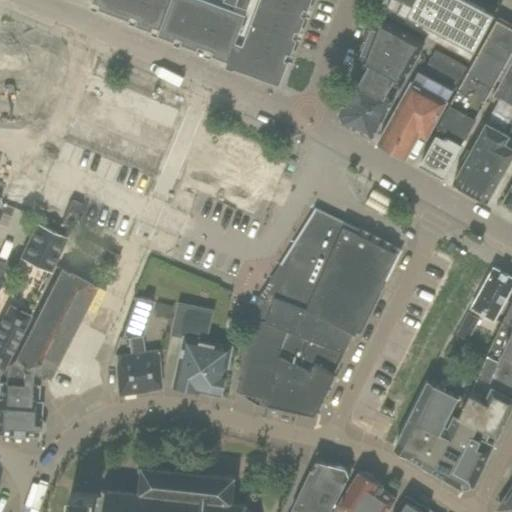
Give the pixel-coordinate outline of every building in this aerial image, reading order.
[(90,0),(90,3),(136,21),(135,23),(137,23),(185,41),(228,58),(226,61),(259,73),(280,81),(310,0),(90,0)] [(474,52),(494,14),(489,11),(485,8),(469,0),(382,0),(382,2),(379,10),(380,10),(403,23),(407,16),(474,52)] [(375,134),(399,94),(391,90),(396,82),(403,87),(428,41),(377,13),(359,61),(367,65),(362,74),(356,70),(340,111),(342,119),(355,125),(375,134)] [(511,52),(511,22),(498,14),(437,122),(441,124),(420,162),(443,174),(464,137),(511,52)] [(426,66),(457,83),(467,65),(436,48),(426,66)] [(454,90),(418,69),(379,138),(407,154),(419,131),(428,135),(454,90)] [(511,140),(503,135),(507,126),(489,116),(453,180),(487,199),(511,153),(511,140)] [(482,259),(318,168),(268,309),(257,381),(262,381),(270,382),(267,399),(316,410),(322,401),(388,442),(468,300),(461,297),(482,259)] [(511,184),(503,201),(511,205),(511,184)] [(82,203),(71,199),(61,221),(72,226),(82,203)] [(20,256),(52,271),(68,237),(36,221),(20,256)] [(511,285),(511,276),(493,266),(471,306),(493,319),(511,285)] [(61,267),(14,359),(31,368),(48,377),(96,285),(61,267)] [(144,350),(142,334),(153,299),(135,294),(120,336),(128,335),(130,352),(116,354),(114,364),(118,393),(160,387),(155,349),(144,350)] [(157,301),(154,313),(171,317),(174,305),(157,301)] [(181,359),(176,380),(178,384),(199,389),(199,388),(220,393),(220,391),(224,389),(226,379),(224,375),(230,346),(206,341),(213,308),(179,301),(173,329),(185,331),(179,359),(181,359)] [(479,374),(499,384),(511,389),(511,301),(504,319),(511,322),(511,333),(499,361),(487,355),(479,374)] [(18,339),(31,314),(8,303),(0,320),(0,367),(3,369),(13,349),(18,339)] [(468,339),(480,317),(470,312),(458,333),(468,339)] [(31,368),(14,359),(9,364),(7,364),(6,382),(0,381),(0,431),(38,435),(38,433),(44,428),(44,421),(39,415),(41,400),(37,399),(37,384),(30,384),(31,368)] [(498,433),(511,404),(511,394),(498,387),(499,384),(479,374),(470,391),(467,397),(459,414),(492,429),(498,433)] [(462,486),(474,482),(493,442),(486,438),(492,429),(459,414),(467,397),(428,377),(413,407),(417,409),(395,446),(462,486)] [(329,511),(353,468),(333,463),(317,458),(290,511),(329,511)] [(262,511),(262,510),(257,511),(253,511),(247,504),(252,496),(247,494),(243,502),(232,501),(235,475),(222,474),(210,473),(211,468),(207,468),(206,472),(180,469),(180,465),(176,465),(175,469),(147,466),(148,461),(144,461),(143,465),(142,465),(142,466),(138,466),(137,470),(142,471),(139,491),(111,488),(112,479),(107,478),(106,488),(102,488),(101,492),(105,493),(105,495),(101,494),(71,491),(68,511),(262,511)] [(363,472),(359,470),(332,511),(386,511),(396,497),(382,488),(383,485),(380,483),(374,479),(370,473),(363,472)] [(511,511),(511,486),(499,506),(507,511),(511,511)] [(426,511),(407,499),(399,511),(398,511),(426,511)]
